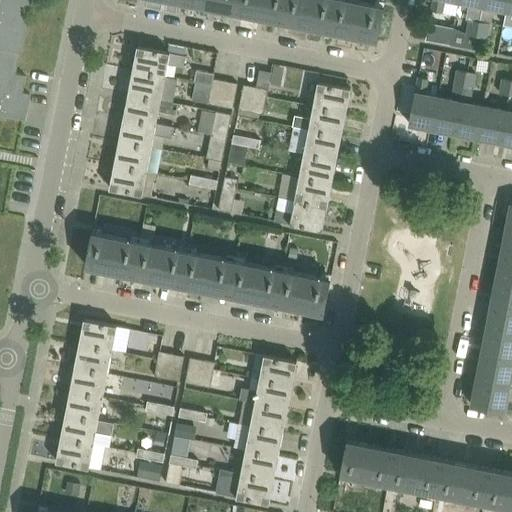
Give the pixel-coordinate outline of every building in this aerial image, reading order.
[(0,0),(0,113),(26,118),(31,91),(23,90),(17,66),(27,0),(0,0)] [(188,0),(188,1),(226,9),(235,11),(237,0),(188,0)] [(237,0),(235,11),(243,12),(276,19),(283,20),(287,0),(237,0)] [(287,0),(283,20),(289,21),(322,28),(331,29),(336,0),(287,0)] [(358,0),(336,0),(331,29),(338,31),(372,38),(379,39),(385,5),(358,0)] [(444,0),(433,0),(432,10),(442,12),(444,0)] [(467,19),(469,19),(463,46),(475,48),(477,36),(484,0),(460,0),(471,2),(467,19)] [(494,6),(506,9),(508,9),(509,0),(484,0),(477,36),(488,38),(494,6)] [(511,0),(509,0),(508,9),(506,9),(503,24),(505,24),(511,25),(511,0)] [(454,27),(430,22),(426,39),(427,40),(427,39),(451,44),(454,27)] [(511,55),(511,42),(502,40),(499,53),(511,55)] [(139,45),(134,68),(166,75),(168,63),(184,66),(187,55),(139,45)] [(178,77),(166,75),(134,68),(129,92),(173,101),(178,77)] [(432,127),(455,131),(467,70),(457,68),(451,99),(438,96),(432,127)] [(214,78),(215,73),(197,69),(195,81),(196,81),(212,84),(214,78)] [(483,105),(472,103),(478,72),(467,70),(455,131),(478,136),(484,105),(483,105)] [(283,76),(273,74),(271,83),(281,85),(283,76)] [(410,123),(432,127),(438,96),(428,94),(431,78),(419,76),(410,123)] [(509,94),(511,79),(501,77),(498,92),(509,94)] [(209,103),(221,105),(226,80),(214,78),(212,84),(209,103)] [(226,80),(221,105),(234,108),(239,83),(226,80)] [(193,100),(209,103),(212,84),(196,81),(193,100)] [(319,81),(315,100),(315,104),(347,111),(352,87),(319,81)] [(239,108),(252,111),(257,86),(245,83),(239,108)] [(270,89),(257,86),(252,111),(261,113),(265,114),(268,95),(270,89)] [(129,92),(125,116),(157,122),(159,110),(177,114),(179,102),(173,101),(129,92)] [(347,111),(315,104),(312,118),(296,114),(293,125),(310,129),(310,128),(342,134),(347,111)] [(478,136),(500,140),(507,109),(484,105),(478,136)] [(500,140),(511,142),(511,110),(507,109),(500,140)] [(217,110),(212,134),(227,137),(232,113),(217,110)] [(152,146),(155,134),(172,137),(174,125),(157,122),(125,116),(120,140),(152,146)] [(310,128),(310,129),(305,152),(337,158),(342,134),(310,128)] [(248,136),(234,133),(233,142),(246,145),(248,136)] [(227,137),(212,134),(207,157),(222,160),(227,137)] [(261,138),(248,136),(246,145),(259,147),(261,138)] [(120,140),(115,163),(148,169),(152,146),(120,140)] [(232,146),(229,160),(245,163),(248,150),(232,146)] [(333,182),(337,158),(305,152),(301,175),(333,182)] [(143,193),(143,192),(148,169),(115,163),(110,187),(143,193)] [(198,184),(203,185),(205,176),(191,173),(189,182),(198,184)] [(225,175),(222,185),(236,188),(238,178),(225,175)] [(296,199),(328,206),(333,182),(301,175),(296,199)] [(203,185),(217,188),(218,179),(205,176),(203,185)] [(231,211),(234,197),(236,188),(222,185),(218,208),(231,211)] [(296,199),(294,212),(276,208),(274,220),(323,229),(328,206),(296,199)] [(511,253),(511,227),(508,227),(503,252),(511,253)] [(93,231),(86,264),(134,274),(141,240),(93,231)] [(141,240),(134,274),(182,283),(188,250),(153,243),(141,240)] [(188,250),(198,252),(200,243),(190,242),(188,250)] [(299,248),(291,246),(288,257),(297,259),(299,248)] [(236,259),(247,261),(249,251),(238,249),(236,259)] [(188,250),(182,283),(190,285),(205,288),(230,293),(236,259),(198,252),(188,250)] [(511,253),(503,252),(498,277),(511,280),(511,253)] [(236,259),(230,293),(277,302),(284,268),(268,265),(252,262),(247,261),(236,259)] [(284,268),(277,302),(286,304),(325,312),(332,278),(284,268)] [(511,306),(511,280),(498,277),(493,303),(511,306)] [(511,333),(511,306),(493,303),(488,328),(511,333)] [(85,318),(81,341),(113,348),(118,324),(85,318)] [(511,333),(488,328),(483,354),(511,359),(511,333)] [(113,348),(81,341),(76,365),(108,371),(113,348)] [(160,350),(155,375),(167,378),(173,352),(160,350)] [(180,380),(185,355),(173,352),(167,378),(180,380)] [(261,377),(293,383),(298,360),(266,354),(261,377)] [(510,385),(511,373),(511,359),(483,354),(478,379),(510,385)] [(186,381),(198,384),(203,358),(191,356),(186,381)] [(203,358),(198,384),(211,386),(216,361),(203,358)] [(76,365),(71,389),(104,395),(108,371),(76,365)] [(288,407),(293,383),(261,377),(259,390),(242,386),(239,398),(256,401),(257,401),(288,407)] [(511,400),(507,400),(510,385),(478,379),(473,404),(511,411),(511,400)] [(99,419),(104,395),(71,389),(67,412),(99,419)] [(162,402),(148,400),(147,408),(160,411),(162,402)] [(256,401),(252,425),(284,431),(288,407),(257,401),(256,401)] [(160,411),(174,414),(176,405),(162,402),(160,411)] [(180,415),(193,418),(195,409),(181,406),(180,415)] [(209,412),(195,409),(193,418),(207,421),(209,412)] [(67,412),(62,436),(95,443),(97,432),(112,434),(114,422),(99,419),(67,412)] [(178,421),(175,435),(192,438),(194,424),(178,421)] [(279,455),(284,431),(252,425),(247,448),(279,455)] [(157,431),(154,443),(165,445),(167,433),(157,431)] [(91,466),(95,443),(62,436),(57,460),(91,466)] [(341,472),(389,482),(396,448),(394,448),(348,439),(341,472)] [(153,450),(139,447),(137,456),(151,458),(153,450)] [(275,478),(279,455),(247,448),(242,472),(275,478)] [(396,448),(389,482),(400,484),(437,491),(444,458),(396,448)] [(153,450),(151,458),(164,461),(166,452),(153,450)] [(184,465),(186,456),(172,453),(170,462),(184,465)] [(115,456),(114,468),(130,470),(131,457),(115,456)] [(199,459),(186,456),(184,465),(198,468),(199,459)] [(444,458),(437,491),(485,501),(492,467),(485,466),(451,459),(444,458)] [(148,461),(145,476),(161,480),(164,464),(148,461)] [(492,467),(485,501),(511,506),(511,471),(500,469),(492,467)] [(270,502),(275,478),(242,472),(222,468),(217,492),(238,496),(270,502)] [(166,482),(178,484),(180,477),(168,474),(166,482)] [(82,482),(68,479),(65,491),(79,494),(82,482)] [(432,507),(433,500),(421,498),(420,505),(432,507)]
